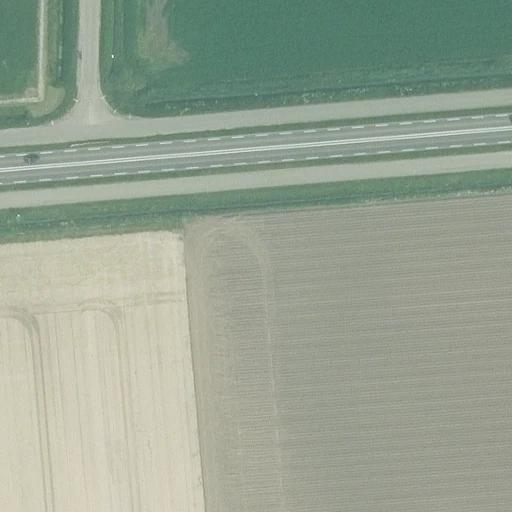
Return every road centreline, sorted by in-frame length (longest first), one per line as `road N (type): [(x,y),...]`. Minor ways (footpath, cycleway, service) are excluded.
road 1 (primary): [(0,173),(511,130)]
road 2 (unclassified): [(0,203),(511,161)]
road 3 (unclassified): [(89,130),(511,98)]
road 4 (unclassified): [(89,130),(91,0)]
